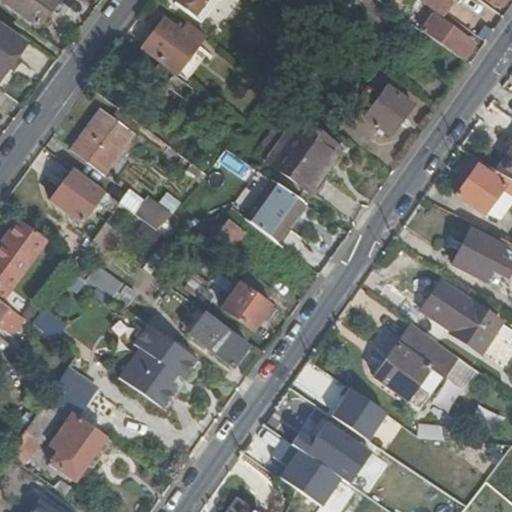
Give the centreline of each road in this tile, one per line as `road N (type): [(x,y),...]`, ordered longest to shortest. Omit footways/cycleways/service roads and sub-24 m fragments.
road 1 (residential): [(511,42),(191,511)]
road 2 (residential): [(0,164),(120,0)]
